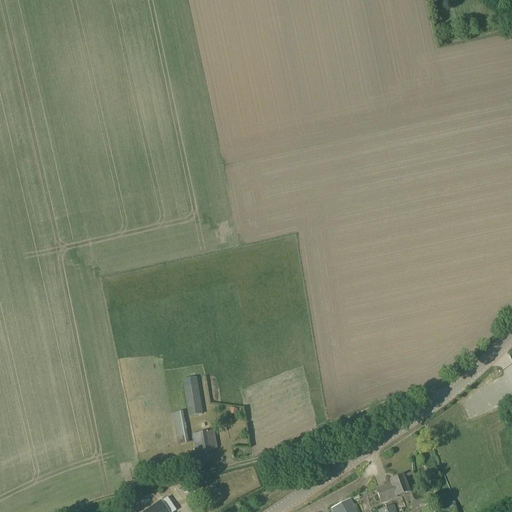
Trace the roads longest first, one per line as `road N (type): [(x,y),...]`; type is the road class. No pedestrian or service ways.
road 1 (track): [(89,511),(262,459),(404,396),(454,393)]
road 2 (unclassified): [(276,511),(454,393),(511,339)]
